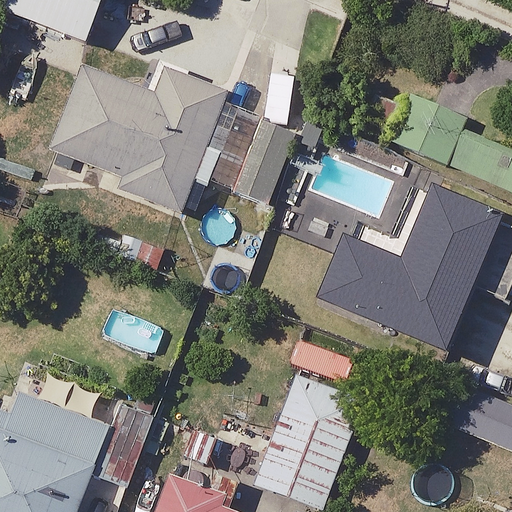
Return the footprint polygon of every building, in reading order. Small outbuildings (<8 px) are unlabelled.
[(97,0),(0,0),(0,12),(82,43),(97,0)] [(215,91),(160,70),(149,98),(79,72),(49,152),(122,180),(117,191),(175,213),(190,176),(263,204),(292,130),(212,100),(215,91)] [(511,137),(417,96),(397,143),(511,192),(511,137)] [(511,275),(511,230),(423,195),(394,265),(337,242),(312,302),(437,352),(464,286),(501,302),(511,275)] [(254,260),(217,248),(204,290),(240,302),(254,260)] [(18,303),(0,296),(0,348),(1,349),(18,303)] [(360,402),(293,377),(251,485),(319,511),(360,402)] [(511,403),(461,383),(444,425),(511,452),(511,403)] [(108,430),(9,395),(0,420),(0,511),(70,511),(85,474),(123,488),(150,414),(118,403),(108,430)] [(218,498),(165,477),(151,511),(230,511),(215,506),(218,498)]
